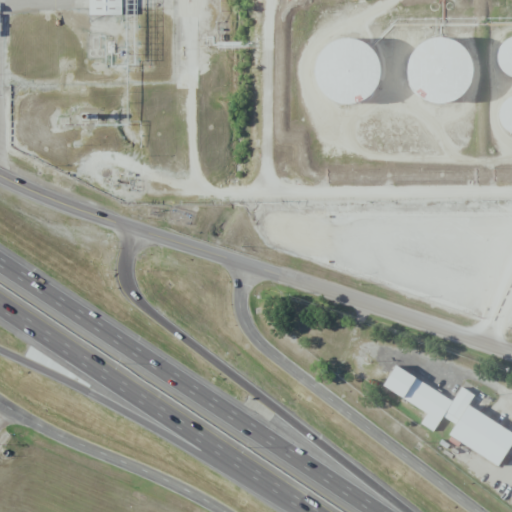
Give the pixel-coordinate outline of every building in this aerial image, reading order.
[(93,0),(124,0),(125,23),(94,23),(93,0)] [(511,74),(511,38),(499,38),(498,75),(511,74)] [(461,112),(449,111),(438,106),(429,97),(425,85),(425,73),(431,61),(440,53),(451,49),(464,49),(475,54),(484,63),(488,75),(487,88),(482,99),(473,107),(461,112)] [(370,113),(358,113),(346,108),(338,98),(334,87),(334,74),(339,63),(349,55),(360,50),(373,51),(384,56),(392,65),(397,77),(396,89),(391,100),(382,109),(370,113)] [(500,132),(511,131),(511,97),(499,98),(500,132)] [(458,439),(475,413),(511,435),(511,458),(506,468),(458,439)]
